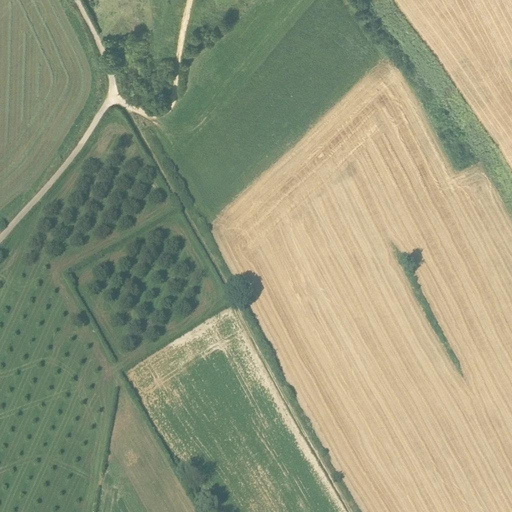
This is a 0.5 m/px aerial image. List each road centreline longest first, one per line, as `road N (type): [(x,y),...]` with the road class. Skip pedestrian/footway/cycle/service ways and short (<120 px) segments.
road 1 (track): [(0,238),(113,98)]
road 2 (track): [(113,98),(150,114),(170,104),(190,0)]
